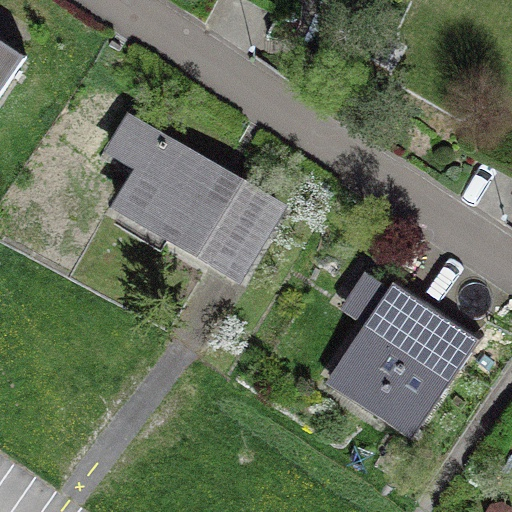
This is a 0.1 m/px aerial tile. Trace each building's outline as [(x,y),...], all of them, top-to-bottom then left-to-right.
[(228,0),(225,7),(268,30),(283,0),(228,0)] [(0,95),(25,58),(0,40),(0,95)] [(511,120),(500,115),(475,166),(511,183),(511,120)] [(278,212),(130,124),(112,154),(143,172),(119,211),(237,281),(278,212)] [(399,282),(332,381),(413,436),(481,336),(399,282)]
